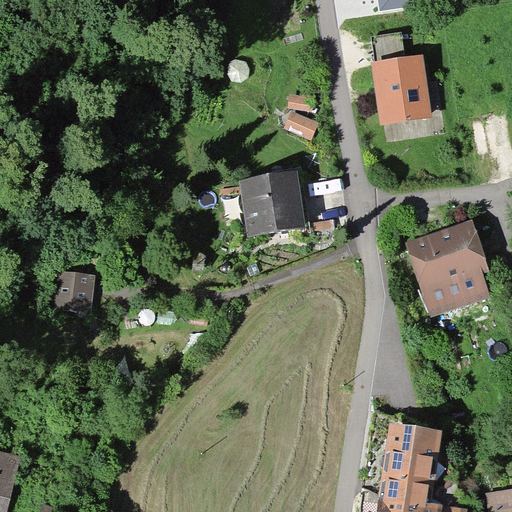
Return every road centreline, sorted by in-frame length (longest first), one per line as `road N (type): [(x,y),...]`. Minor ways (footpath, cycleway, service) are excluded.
road 1 (residential): [(342,511),(374,311),(374,262),(359,209)]
road 2 (residential): [(359,209),(320,0)]
road 3 (residential): [(511,253),(491,193),(359,209)]
